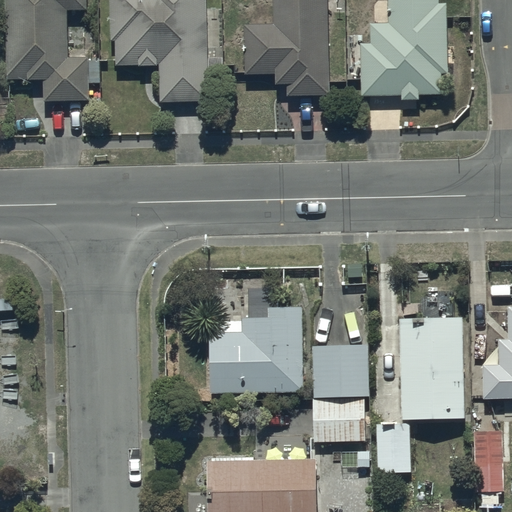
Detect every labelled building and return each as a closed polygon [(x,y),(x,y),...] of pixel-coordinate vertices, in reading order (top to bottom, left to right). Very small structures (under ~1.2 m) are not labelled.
[(1,0),(3,82),(39,82),(40,103),(85,102),(85,59),(64,60),(63,12),(84,12),(83,0),(1,0)] [(202,0),(105,0),(106,42),(111,42),(112,66),(156,66),(157,104),(204,104),(202,0)] [(323,0),(269,0),(270,25),(239,26),(241,76),(271,75),(271,87),(283,87),(284,98),(326,97),(323,0)] [(357,44),(357,98),(397,97),(397,103),(415,102),(415,97),(439,97),(439,75),(445,75),(445,64),(453,64),(453,47),(444,47),(443,5),(434,5),(433,0),(384,0),(385,24),(366,24),(366,44),(357,44)] [(204,334),(205,397),(300,393),(297,309),(265,310),(265,319),(238,320),(238,323),(210,324),(210,334),(204,334)] [(511,309),(504,309),(505,341),(493,341),(494,366),(479,366),(479,399),(511,398),(511,309)] [(396,321),(396,421),(461,422),(460,319),(396,321)] [(365,346),(309,348),(311,444),(362,443),(361,399),(366,398),(365,346)] [(374,427),(375,475),(408,474),(407,426),(374,427)] [(499,432),(471,433),(472,494),(500,494),(499,432)] [(312,511),(311,461),(201,463),(202,511),(312,511)] [(364,469),(335,470),(335,487),(364,486),(364,469)]
